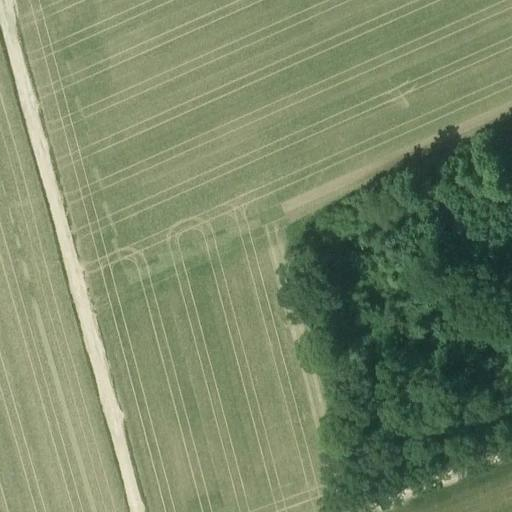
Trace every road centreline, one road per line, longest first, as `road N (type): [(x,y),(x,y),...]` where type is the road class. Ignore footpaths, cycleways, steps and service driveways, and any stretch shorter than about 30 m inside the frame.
road 1 (track): [(7,0),(150,511)]
road 2 (track): [(341,511),(511,446)]
